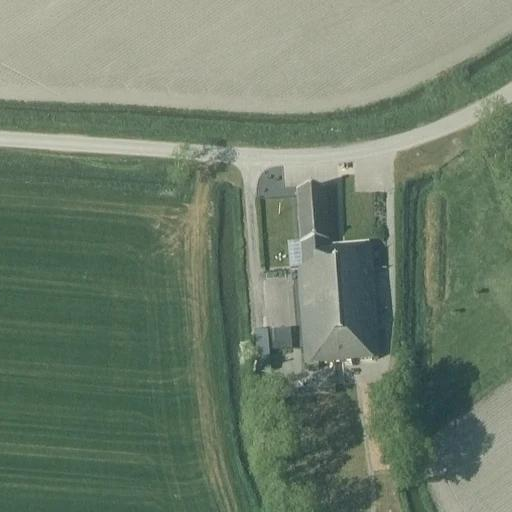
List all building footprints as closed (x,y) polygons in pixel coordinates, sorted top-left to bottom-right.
[(298,270),(306,366),(378,361),(369,247),(328,250),(324,192),(297,194),(302,270),(298,270)] [(260,373),(272,373),(271,349),(293,348),(292,329),(259,331),(260,373)] [(329,457),(356,458),(357,429),(330,428),(329,457)] [(297,447),(299,477),(326,475),(324,446),(297,447)] [(361,466),(334,467),(335,495),(363,493),(361,466)] [(312,511),(367,511),(367,501),(312,503),(312,511)]
